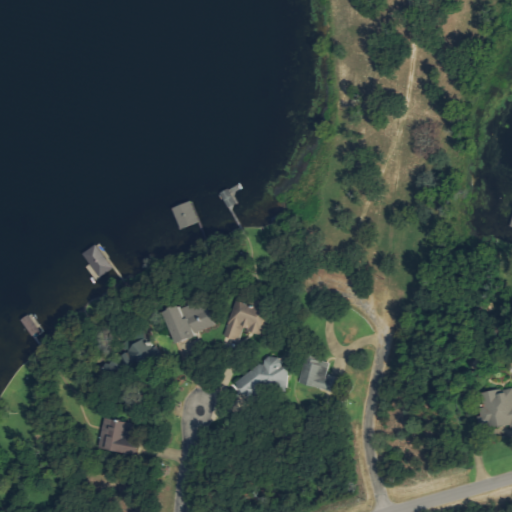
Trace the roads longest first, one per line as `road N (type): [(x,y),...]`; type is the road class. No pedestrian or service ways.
road 1 (residential): [(383,511),(365,420),(385,332)]
road 2 (residential): [(391,511),(511,477)]
